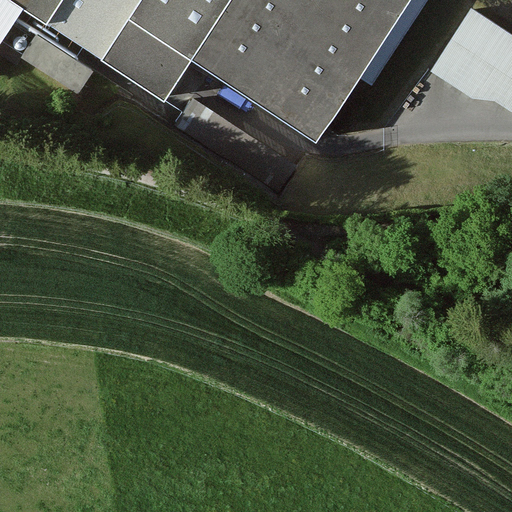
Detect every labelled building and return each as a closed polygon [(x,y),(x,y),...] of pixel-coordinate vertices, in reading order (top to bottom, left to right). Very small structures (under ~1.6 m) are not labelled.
[(28,0),(0,0),(0,55),(33,3),(28,0)] [(117,0),(52,0),(99,29),(117,0)] [(511,0),(144,0),(105,59),(169,102),(196,63),(321,146),(359,89),(372,97),(436,0),(511,0)] [(435,61),(511,105),(511,28),(468,3),(435,61)] [(79,92),(96,63),(64,44),(47,73),(79,92)]
